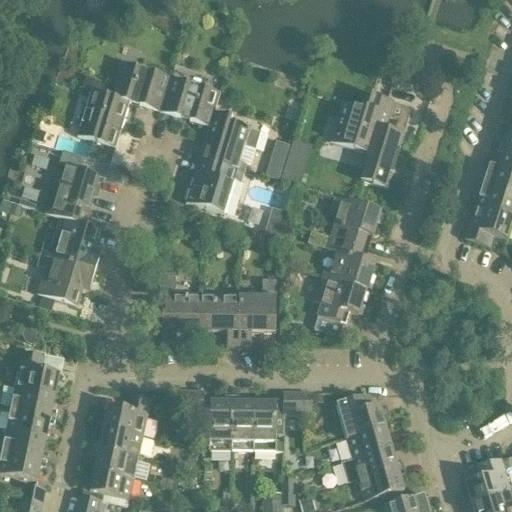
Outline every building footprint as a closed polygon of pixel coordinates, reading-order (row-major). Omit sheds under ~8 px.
[(159,116),(169,81),(119,66),(109,100),(128,106),(159,116)] [(85,88),(101,93),(104,83),(88,78),(85,88)] [(220,96),(169,81),(159,116),(208,130),(214,115),(220,96)] [(109,100),(90,94),(76,141),(92,145),(112,151),(114,152),(128,106),(109,100)] [(333,147),(367,157),(371,144),(398,152),(402,139),(377,131),(380,119),(405,126),(410,111),(378,102),(369,99),(365,112),(341,105),(336,120),(341,121),(333,147)] [(231,120),(214,115),(208,130),(198,164),(243,177),(246,168),(239,165),(243,153),(253,156),(259,137),(248,134),(249,131),(230,126),(231,120)] [(511,132),(509,132),(505,145),(500,143),(498,150),(511,154),(511,132)] [(276,141),(268,178),(282,181),(290,144),(276,141)] [(283,181),(302,186),(313,147),(294,142),(283,181)] [(386,192),(398,152),(371,144),(367,157),(359,184),(386,192)] [(112,151),(92,145),(87,162),(107,168),(112,151)] [(511,154),(498,150),(496,157),(501,159),(497,171),(496,172),(511,177),(511,154)] [(64,157),(60,168),(80,173),(83,162),(64,157)] [(241,186),(243,177),(198,164),(185,207),(193,209),(223,218),(234,184),(241,186)] [(50,220),(59,223),(60,222),(83,229),(83,228),(98,179),(59,168),(55,181),(61,183),(57,196),(52,194),(48,206),(53,207),(50,220)] [(511,177),(496,172),(497,171),(487,169),(483,183),(478,181),(476,188),(511,200),(511,177)] [(511,200),(476,188),(474,195),(478,197),(474,211),(511,223),(511,200)] [(335,230),(332,241),(363,250),(366,240),(372,242),(380,214),(353,206),(335,200),(330,216),(337,218),(333,230),(335,230)] [(506,244),(511,226),(511,223),(474,211),(464,243),(488,251),(492,239),(506,244)] [(286,217),(272,213),(265,236),(279,240),(286,217)] [(98,232),(83,228),(83,229),(60,222),(59,223),(52,249),(44,247),(41,258),(94,275),(98,262),(90,260),(98,232)] [(359,262),(363,250),(332,241),(328,253),(336,256),(331,274),(324,272),(322,280),(365,293),(366,294),(374,267),(359,262)] [(91,286),(94,275),(41,258),(37,270),(45,272),(37,299),(54,304),(75,310),(83,283),(91,286)] [(198,336),(199,297),(174,297),(175,277),(159,277),(158,308),(164,308),(164,316),(161,316),(160,350),(173,351),(173,336),(198,336)] [(365,293),(322,280),(314,306),(319,308),(316,320),(312,333),(338,341),(342,328),(344,328),(348,317),(356,320),(365,293)] [(241,290),(239,290),(238,351),(250,351),(250,336),(274,336),(275,283),(263,283),(262,302),(240,301),(241,290)] [(238,351),(239,290),(236,290),(236,298),(225,298),(225,301),(199,301),(199,297),(198,336),(227,336),(227,351),(238,351)] [(21,356),(14,392),(54,401),(58,378),(40,374),(43,360),(21,356)] [(51,414),(54,401),(14,392),(10,410),(6,409),(5,413),(54,423),(56,415),(51,414)] [(187,395),(173,395),(172,417),(187,417),(187,395)] [(202,395),(187,395),(187,417),(200,417),(202,417),(202,405),(202,395)] [(282,407),(252,406),(250,455),(283,456),(283,446),(274,446),(274,439),(282,439),(282,419),(295,419),(295,397),(282,397),(282,407)] [(310,397),(295,397),(295,419),(310,419),(310,397)] [(106,410),(101,432),(142,440),(149,404),(127,399),(124,414),(106,410)] [(207,455),(230,455),(230,400),(224,400),(224,405),(202,405),(202,417),(200,417),(200,438),(208,439),(207,455)] [(250,455),(252,406),(238,406),(238,400),(230,400),(230,455),(250,455)] [(335,407),(345,442),(384,431),(378,409),(360,415),(356,401),(347,404),(335,407)] [(53,429),(54,423),(5,413),(4,415),(9,416),(5,435),(45,443),(48,428),(53,429)] [(390,451),(384,431),(345,442),(351,463),(390,451)] [(138,458),(142,440),(101,432),(98,445),(93,444),(92,452),(142,462),(143,459),(138,458)] [(42,457),(45,443),(5,435),(2,452),(0,452),(0,455),(46,465),(47,458),(42,457)] [(394,465),(390,451),(351,463),(339,466),(345,487),(353,485),(401,471),(399,463),(394,465)] [(141,465),(142,462),(92,452),(90,459),(95,460),(92,475),(133,483),(137,464),(141,465)] [(44,471),(46,465),(0,455),(0,458),(0,459),(0,478),(36,486),(39,470),(44,471)] [(464,487),(470,508),(510,496),(500,463),(475,471),(478,482),(464,487)] [(403,477),(401,471),(353,485),(353,488),(358,487),(363,505),(403,494),(399,479),(403,477)] [(133,483),(92,475),(87,502),(77,501),(74,511),(97,511),(100,499),(128,504),(133,483)] [(23,489),(20,504),(41,508),(44,494),(35,492),(23,489)] [(511,511),(511,504),(510,496),(470,508),(471,511),(511,511)] [(279,498),(263,498),(263,511),(279,511),(279,510),(279,498)] [(432,511),(428,511),(426,511),(423,498),(383,510),(383,511),(432,511)] [(310,511),(307,500),(297,503),(298,509),(299,511),(310,511)]
